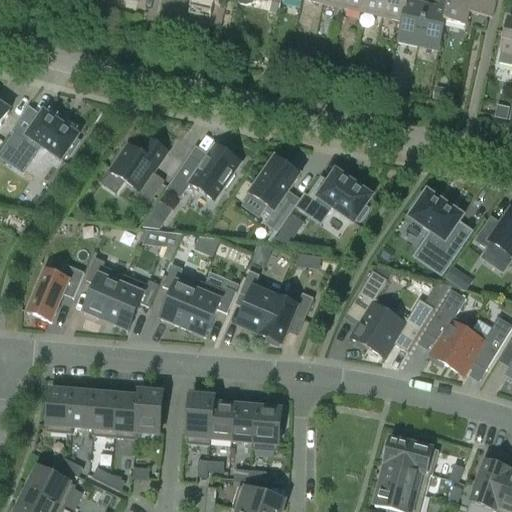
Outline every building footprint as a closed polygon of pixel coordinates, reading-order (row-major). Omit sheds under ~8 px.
[(193,0),(188,22),(219,29),(224,9),(220,8),(221,0),(236,0),(236,3),(240,7),(246,8),(251,6),(252,2),(254,3),(254,0),(271,0),(269,11),(279,14),(282,0),(193,0)] [(323,0),(322,6),(342,10),(344,0),(323,0)] [(344,0),(342,10),(362,15),(365,0),(344,0)] [(365,0),(362,15),(382,19),(386,0),(365,0)] [(386,0),(382,19),(401,23),(406,0),(386,0)] [(406,0),(401,23),(397,44),(417,48),(426,6),(419,5),(420,0),(406,0)] [(435,0),(434,8),(426,6),(417,48),(439,53),(445,23),(444,23),(449,0),(435,0)] [(479,16),(482,0),(449,0),(444,23),(445,23),(466,28),(469,14),(479,16)] [(482,0),(479,16),(491,19),(495,0),(482,0)] [(511,21),(508,20),(498,64),(511,67),(511,21)] [(0,128),(10,114),(0,106),(0,128)] [(79,138),(44,114),(33,129),(24,122),(0,156),(0,159),(10,166),(20,151),(33,160),(41,149),(62,163),(67,156),(70,158),(80,144),(76,141),(79,138)] [(153,175),(167,154),(149,141),(141,152),(130,145),(110,173),(139,194),(137,198),(149,206),(164,183),(153,175)] [(203,166),(190,157),(166,191),(180,201),(191,187),(214,203),(224,189),(226,191),(235,177),(233,176),(240,165),(215,148),(203,166)] [(284,200),(299,179),(274,161),(249,197),(267,210),(263,216),(269,220),(264,227),(276,236),(296,208),(284,200)] [(305,196),(295,209),(307,218),(314,208),(328,217),(333,210),(354,225),(356,222),(360,225),(369,211),(365,209),(372,199),(336,174),(329,184),(321,179),(308,198),(305,196)] [(409,219),(431,234),(422,246),(436,256),(429,266),(444,276),(465,244),(452,235),(464,217),(427,192),(424,197),(421,196),(411,210),(414,212),(409,219)] [(178,250),(181,235),(166,232),(171,207),(154,203),(146,244),(178,250)] [(511,214),(498,233),(487,226),(474,246),(509,269),(511,264),(511,214)] [(299,254),(297,266),(321,269),(323,258),(299,254)] [(84,315),(106,324),(125,279),(103,269),(105,265),(95,261),(85,283),(95,287),(84,315)] [(465,291),(473,279),(453,266),(445,278),(465,291)] [(27,315),(51,325),(63,297),(73,301),(84,275),(65,267),(60,279),(45,273),(27,315)] [(183,331),(202,285),(180,275),(182,271),(172,267),(163,289),(173,293),(161,321),(183,331)] [(260,337),(279,294),(257,284),(260,278),(250,273),(240,296),(250,300),(238,327),(260,337)] [(368,350),(392,311),(376,302),(387,283),(372,274),(346,318),(359,326),(350,340),(354,342),(351,345),(363,352),(365,349),(368,350)] [(147,288),(125,279),(106,324),(128,334),(140,306),(149,310),(159,288),(149,283),(147,288)] [(225,294),(202,285),(183,331),(205,340),(217,312),(227,316),(236,294),(226,290),(225,294)] [(444,367),(446,368),(470,329),(455,320),(466,302),(451,293),(425,335),(438,343),(429,358),(433,360),(430,363),(442,370),(444,367)] [(299,303),(279,294),(260,337),(267,340),(266,343),(278,349),(280,345),(282,346),(294,319),(304,323),(314,300),(303,295),(299,303)] [(392,311),(368,350),(385,361),(394,347),(407,355),(434,311),(419,302),(408,321),(392,311)] [(486,339),(470,329),(446,368),(464,379),(473,365),(486,373),(511,330),(511,328),(498,320),(486,339)] [(71,436),(74,395),(50,393),(48,412),(47,412),(46,422),(47,422),(46,434),(71,436)] [(140,395),(136,442),(137,442),(138,435),(159,437),(163,397),(159,396),(159,395),(152,394),(152,396),(140,395)] [(74,395),(71,436),(72,437),(73,429),(93,431),(92,438),(93,438),(96,397),(74,395)] [(118,399),(114,440),(136,442),(140,395),(139,395),(139,401),(118,399)] [(96,397),(93,438),(114,440),(118,399),(96,397)] [(209,448),(213,401),(201,400),(202,398),(195,398),(194,399),(191,399),(187,446),(209,448)] [(231,443),(234,409),(214,407),(214,401),(213,401),(209,448),(210,448),(211,441),(231,443)] [(234,409),(231,443),(252,445),(252,452),(253,452),(256,411),(234,409)] [(256,411),(253,452),(277,454),(279,442),(280,442),(281,432),(279,432),(281,413),(256,411)] [(391,441),(384,465),(432,478),(439,454),(391,441)] [(50,465),(64,472),(69,463),(54,456),(50,465)] [(83,470),(69,463),(64,472),(79,479),(83,470)] [(206,479),(208,464),(198,463),(197,479),(206,479)] [(224,465),(208,464),(206,479),(207,479),(207,473),(224,474),(224,465)] [(494,511),(509,473),(486,464),(471,505),(490,511),(494,511)] [(432,478),(384,465),(384,466),(386,467),(380,487),(425,498),(431,478),(432,479),(432,478)] [(459,486),(464,471),(454,467),(449,482),(459,486)] [(39,470),(28,492),(65,511),(76,489),(39,470)] [(107,486),(111,477),(97,470),(92,479),(107,486)] [(149,482),(149,471),(133,470),(133,480),(149,482)] [(234,482),(250,483),(251,473),(235,472),(234,482)] [(251,473),(250,483),(267,484),(268,474),(251,473)] [(494,511),(511,511),(511,477),(509,476),(510,473),(509,473),(494,511)] [(111,477),(107,486),(121,494),(126,484),(111,477)] [(388,511),(421,511),(425,498),(380,487),(375,508),(388,511)] [(206,502),(216,503),(217,490),(207,489),(206,502)] [(232,511),(235,511),(281,511),(285,504),(239,489),(232,511)] [(453,489),(448,504),(457,507),(462,492),(453,489)] [(18,511),(64,511),(65,511),(28,492),(18,511)] [(215,511),(216,503),(206,502),(205,511),(215,511)]
